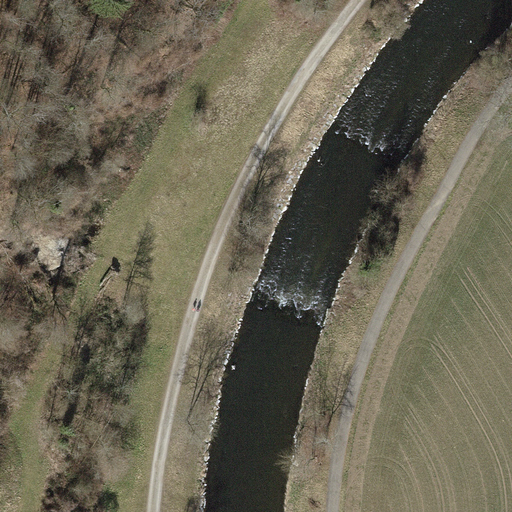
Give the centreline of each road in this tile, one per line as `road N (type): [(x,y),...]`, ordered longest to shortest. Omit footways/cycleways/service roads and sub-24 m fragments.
road 1 (track): [(155,511),(193,313),(223,228),(290,95),(362,0)]
road 2 (track): [(511,85),(482,119),(359,366),(334,511)]
